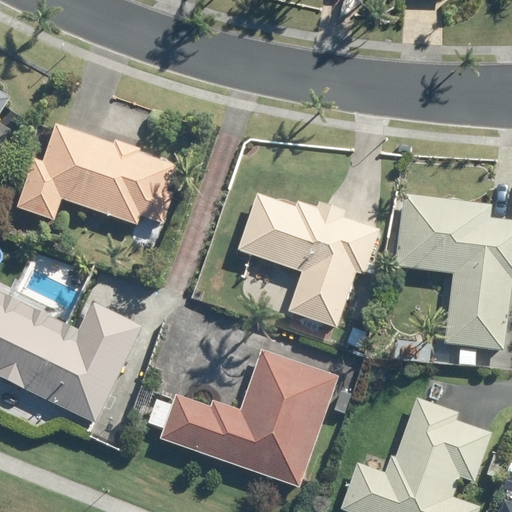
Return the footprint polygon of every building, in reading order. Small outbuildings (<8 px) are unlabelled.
[(0,120),(15,98),(0,88),(0,120)] [(179,165),(141,153),(117,145),(59,125),(47,163),(37,160),(21,209),(58,221),(65,201),(141,226),(143,217),(159,223),(179,165)] [(261,196),(243,251),(307,273),(293,313),(343,329),(361,274),(375,232),(301,208),(261,196)] [(411,197),(403,268),(461,273),(454,345),(510,351),(511,335),(511,221),(495,220),(496,205),(411,197)] [(0,291),(0,375),(100,424),(147,329),(98,305),(85,332),(0,291)] [(353,327),(346,344),(368,352),(375,336),(353,327)] [(460,348),(459,364),(473,365),(475,350),(460,348)] [(180,398),(165,440),(305,487),(342,375),(267,350),(245,419),(180,398)] [(420,408),(395,478),(362,467),(346,511),(347,511),(484,511),(485,509),(458,499),(465,479),(479,484),(496,436),(420,408)] [(118,415),(112,432),(123,436),(129,418),(118,415)] [(492,455),(486,475),(498,479),(504,459),(492,455)] [(511,511),(511,504),(505,502),(501,511),(511,511)]
